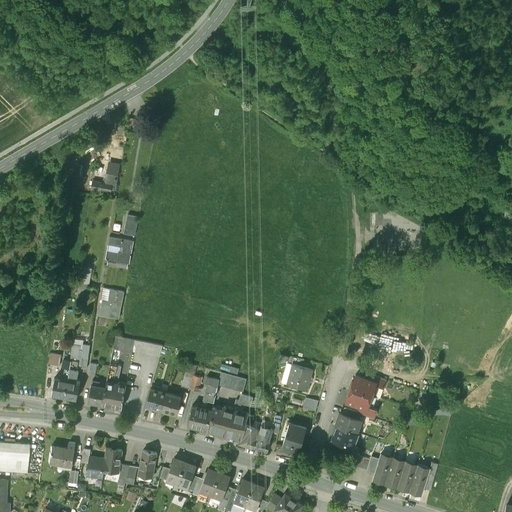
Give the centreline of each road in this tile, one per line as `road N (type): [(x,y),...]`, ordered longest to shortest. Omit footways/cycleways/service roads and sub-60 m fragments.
road 1 (secondary): [(306,477),(133,429),(0,406)]
road 2 (tertiary): [(0,168),(159,72),(229,0)]
road 3 (track): [(183,0),(132,37),(102,34),(48,0)]
road 4 (track): [(338,351),(357,251),(354,218)]
road 5 (residential): [(306,477),(338,351)]
